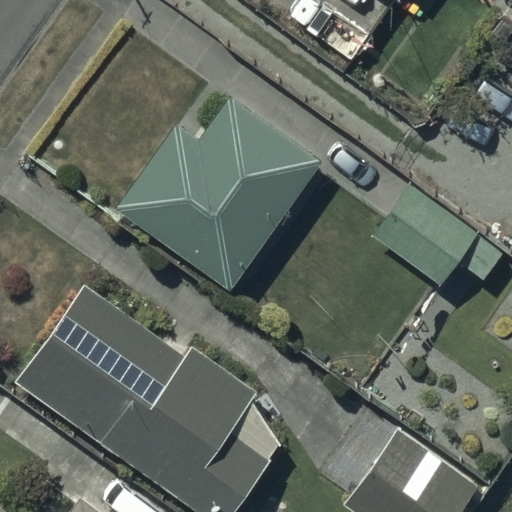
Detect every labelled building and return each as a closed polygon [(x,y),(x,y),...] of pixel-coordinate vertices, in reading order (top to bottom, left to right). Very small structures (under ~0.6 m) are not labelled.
[(178,118),(115,203),(232,288),(325,160),(230,91),(199,133),(178,118)] [(479,231),(410,183),(375,233),(444,281),(460,258),(484,275),(501,250),(478,234),(479,231)] [(85,278),(15,377),(206,511),(232,511),(272,456),(268,453),(281,435),(242,408),(257,386),(194,341),(187,350),(85,278)] [(401,425),(347,502),(361,511),(469,511),(484,491),(476,485),(480,480),(401,425)] [(13,511),(0,502),(0,511),(106,511),(82,494),(69,511),(13,511)]
